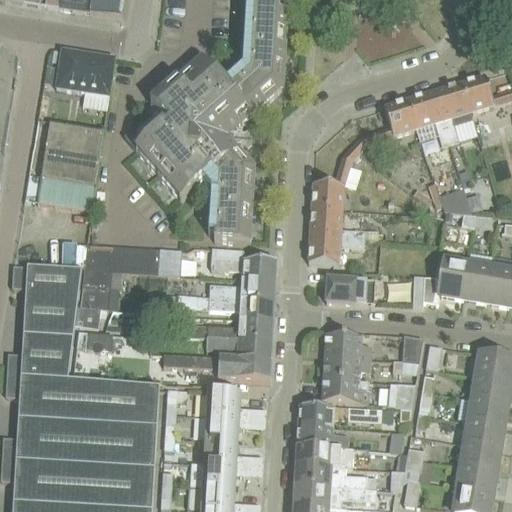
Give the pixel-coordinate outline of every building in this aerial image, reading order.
[(25,0),(25,7),(40,9),(41,0),(25,0)] [(90,17),(92,0),(60,0),(60,5),(59,12),(90,17)] [(92,0),(90,17),(121,22),(124,0),(92,0)] [(163,130),(136,154),(181,205),(212,178),(218,185),(214,245),(251,247),(255,172),(241,156),(235,156),(235,148),(244,149),(245,136),(236,135),(236,128),(243,128),(284,92),(289,0),(253,0),(248,75),(229,92),(202,61),(150,107),(170,129),(165,133),(163,130)] [(46,3),(45,10),(59,12),(60,5),(46,3)] [(373,69),(432,35),(417,8),(391,23),(382,8),(349,27),(373,69)] [(62,53),(56,92),(109,100),(115,62),(62,53)] [(471,117),(472,117),(508,106),(505,97),(492,101),(485,81),(462,88),(471,117)] [(460,146),(453,123),(471,117),(462,88),(435,96),(451,149),(460,146)] [(436,127),(443,151),(451,149),(435,96),(408,105),(417,133),(436,127)] [(370,168),(375,163),(363,153),(367,148),(417,133),(408,105),(384,112),(390,132),(363,141),(352,152),(359,158),(370,168)] [(95,189),(104,134),(51,125),(37,207),(92,216),(97,189),(95,189)] [(353,165),(359,158),(352,152),(343,161),(335,189),(314,188),(312,213),(343,215),(344,190),(353,165)] [(486,162),(476,165),(488,203),(498,200),(486,162)] [(413,198),(426,209),(430,205),(417,193),(413,198)] [(470,217),(467,206),(452,209),(442,209),(443,217),(454,215),(470,217)] [(312,213),(310,241),(366,244),(366,235),(342,234),(343,215),(312,213)] [(463,231),(475,232),(475,231),(476,220),(472,220),(464,219),(463,231)] [(493,231),(491,231),(492,222),(476,220),(475,231),(493,232),(493,231)] [(502,238),(511,239),(511,228),(505,228),(504,238),(502,238)] [(365,252),(366,244),(310,241),(309,267),(340,269),(341,251),(365,252)] [(112,251),(87,249),(86,269),(83,291),(110,293),(111,293),(112,275),(110,275),(112,251)] [(110,275),(112,275),(123,276),(124,251),(112,251),(110,275)] [(123,276),(124,276),(135,277),(136,252),(124,251),(123,276)] [(136,252),(135,277),(147,278),(148,253),(136,252)] [(188,256),(188,260),(195,261),(202,257),(203,252),(195,252),(188,256)] [(211,274),(243,276),(243,285),(276,286),(277,266),(220,262),(221,253),(213,252),(211,274)] [(148,253),(147,278),(182,280),(183,271),(159,269),(160,254),(148,253)] [(442,283),(425,282),(424,306),(438,308),(440,300),(463,303),(468,269),(445,265),(442,283)] [(463,303),(485,307),(491,273),(468,269),(463,303)] [(24,339),(74,342),(75,330),(78,331),(81,312),(80,312),(77,311),(82,274),(28,271),(16,271),(15,293),(26,294),(24,339)] [(485,307),(508,311),(511,285),(511,276),(491,273),(485,307)] [(124,276),(123,276),(112,275),(111,293),(123,294),(124,276)] [(423,313),(424,306),(425,282),(425,281),(414,280),(413,312),(423,313)] [(328,283),(326,307),(356,309),(356,298),(375,299),(376,286),(328,283)] [(211,292),(211,302),(275,305),(276,286),(243,285),(242,294),(211,292)] [(108,314),(110,293),(83,291),(80,312),(81,312),(101,314),(108,314)] [(176,300),(176,313),(240,317),(240,325),(274,327),(275,305),(211,302),(176,300)] [(101,314),(81,312),(78,331),(98,333),(101,314)] [(187,331),(186,342),(208,343),(208,342),(273,346),(274,327),(240,325),(239,333),(208,331),(208,333),(187,331)] [(88,337),(87,354),(112,355),(113,339),(88,337)] [(69,384),(69,383),(71,366),(74,342),(24,339),(23,359),(11,359),(10,380),(69,384)] [(326,339),(325,361),(370,364),(371,351),(361,351),(362,341),(326,339)] [(404,355),(403,367),(420,368),(423,343),(404,340),(404,355)] [(207,353),(238,355),(238,364),(271,366),(273,346),(208,342),(208,343),(207,353)] [(442,352),(430,350),(426,374),(438,376),(442,352)] [(270,386),(271,366),(238,364),(164,359),(163,371),(199,373),(198,391),(226,392),(227,383),(270,386)] [(511,363),(481,359),(477,382),(511,387),(511,382),(511,363)] [(370,377),(370,371),(370,364),(325,361),(324,383),(359,385),(360,377),(370,377)] [(403,378),(418,380),(420,368),(403,367),(394,366),(393,378),(403,378)] [(425,380),(422,395),(433,397),(435,380),(435,379),(434,382),(425,380)] [(69,383),(69,384),(10,380),(8,402),(20,403),(19,423),(157,431),(160,391),(69,383)] [(477,382),(473,404),(507,410),(511,387),(477,382)] [(368,395),(368,386),(359,385),(324,383),(322,406),(368,408),(369,395),(368,395)] [(395,412),(400,413),(411,415),(412,415),(416,389),(397,388),(395,412)] [(168,394),(167,407),(177,408),(178,395),(168,394)] [(429,416),(433,397),(422,395),(420,411),(429,413),(429,415),(429,416)] [(241,398),(208,396),(206,421),(247,423),(247,413),(240,413),(241,398)] [(473,404),(469,427),(504,432),(507,410),(473,404)] [(300,410),(299,431),(334,433),(334,425),(381,428),(382,415),(334,412),(300,410)] [(400,426),(410,426),(411,415),(400,413),(400,426)] [(426,438),(429,420),(419,418),(416,434),(425,436),(425,438),(426,438)] [(247,423),(206,421),(205,445),(238,447),(239,433),(246,433),(247,423)] [(6,443),(5,464),(155,473),(157,431),(19,423),(18,443),(6,443)] [(469,427),(466,449),(500,455),(504,432),(469,427)] [(166,430),(165,442),(175,443),(176,430),(166,430)] [(348,453),(349,442),(332,441),(333,433),(334,433),(299,431),(298,450),(348,453)] [(389,451),(388,456),(401,457),(404,438),(391,437),(390,451),(389,451)] [(164,455),(174,456),(175,443),(165,442),(164,455)] [(238,447),(205,445),(204,469),(244,471),(244,461),(237,460),(238,447)] [(500,455),(466,449),(462,472),(496,478),(500,455)] [(353,453),(351,453),(348,453),(298,450),(297,470),(331,472),(352,474),(353,453)] [(407,459),(406,463),(423,466),(424,455),(409,453),(408,459),(407,459)] [(396,476),(404,477),(406,463),(407,459),(398,458),(396,476)] [(420,478),(421,478),(423,466),(406,463),(404,477),(405,477),(406,473),(421,475),(420,478)] [(14,507),(100,511),(152,511),(155,473),(5,464),(3,486),(15,487),(14,507)] [(236,481),(243,481),(244,471),(204,469),(202,492),(235,494),(236,481)] [(376,495),(376,484),(330,481),(331,472),(297,470),(295,489),(362,493),(362,494),(367,494),(376,495)] [(462,472),(458,494),(492,500),(496,478),(462,472)] [(163,477),(162,490),(172,490),(173,478),(163,477)] [(408,484),(404,509),(417,511),(421,486),(408,484)] [(325,511),(340,511),(341,504),(367,506),(367,494),(362,494),(362,493),(295,489),(294,510),(325,511)] [(162,502),(172,503),(172,490),(162,490),(162,502)] [(241,511),(242,508),(234,508),(235,494),(202,492),(201,511),(241,511)] [(490,511),(492,500),(458,494),(455,511),(490,511)]
